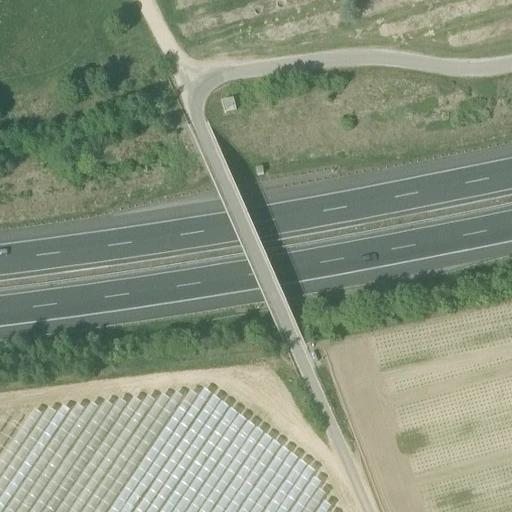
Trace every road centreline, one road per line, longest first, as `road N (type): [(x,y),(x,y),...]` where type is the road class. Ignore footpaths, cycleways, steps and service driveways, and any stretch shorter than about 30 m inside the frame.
road 1 (motorway): [(511,172),(197,236),(0,262)]
road 2 (motorway): [(0,309),(221,280),(511,226)]
road 3 (track): [(184,91),(213,79),(346,61),(452,71),(511,67)]
road 4 (track): [(300,361),(184,91)]
road 5 (track): [(300,361),(365,511)]
